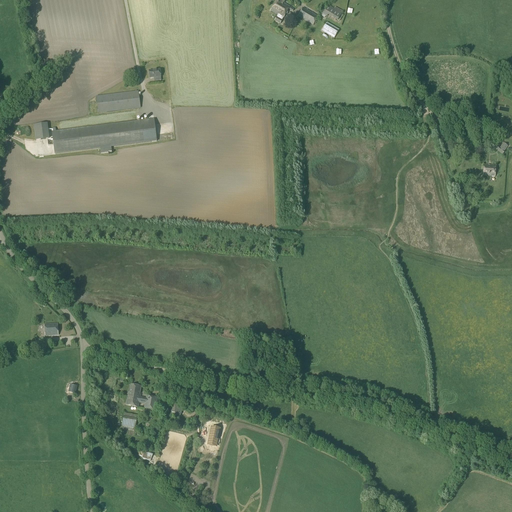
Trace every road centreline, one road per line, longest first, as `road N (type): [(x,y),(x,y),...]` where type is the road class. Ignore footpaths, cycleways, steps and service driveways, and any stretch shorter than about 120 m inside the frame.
road 1 (unclassified): [(92,511),(80,334),(0,234)]
road 2 (track): [(431,426),(353,398),(163,370)]
road 3 (track): [(431,111),(462,207),(505,208)]
road 4 (track): [(388,0),(402,70),(431,111)]
